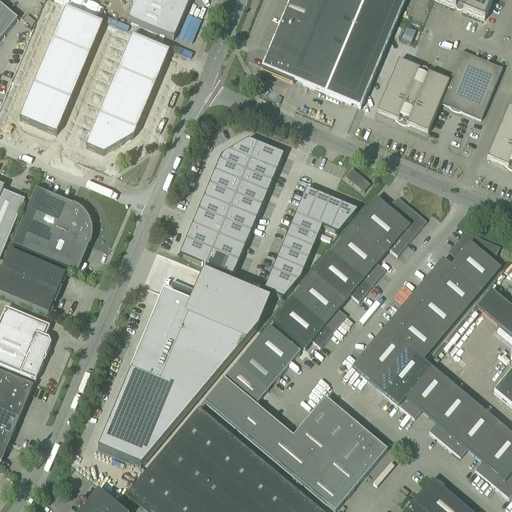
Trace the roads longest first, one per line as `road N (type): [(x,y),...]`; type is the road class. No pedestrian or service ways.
road 1 (unclassified): [(490,511),(320,375),(452,223),(462,198)]
road 2 (tertiary): [(16,511),(156,207)]
road 3 (unclassified): [(462,198),(203,90)]
road 4 (unclassified): [(0,143),(156,207)]
road 5 (unknown): [(511,180),(361,117)]
road 6 (unclassified): [(462,198),(511,79)]
road 7 (tertiary): [(156,207),(203,90)]
road 8 (unclassified): [(511,55),(416,17),(423,0)]
